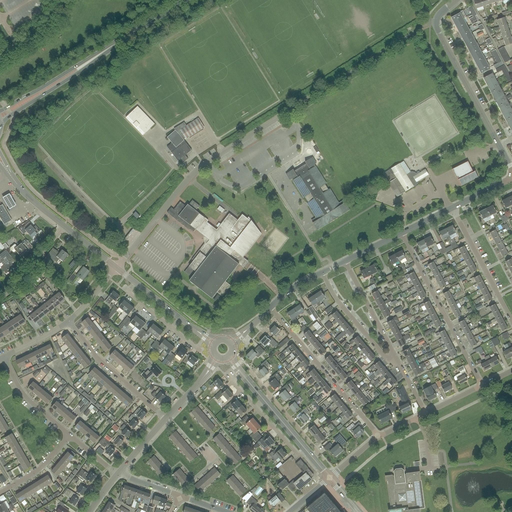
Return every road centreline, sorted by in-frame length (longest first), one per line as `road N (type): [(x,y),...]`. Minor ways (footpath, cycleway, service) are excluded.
road 1 (residential): [(118,268),(200,167),(290,110)]
road 2 (primary): [(0,117),(185,0)]
road 3 (residential): [(511,169),(434,22),(456,0)]
road 4 (residential): [(481,385),(401,233)]
road 5 (residential): [(379,436),(270,307)]
road 6 (tertiary): [(118,268),(38,204),(0,160)]
road 7 (residential): [(165,418),(70,321)]
road 8 (residential): [(511,321),(452,208)]
road 9 (tertiary): [(213,343),(118,268)]
